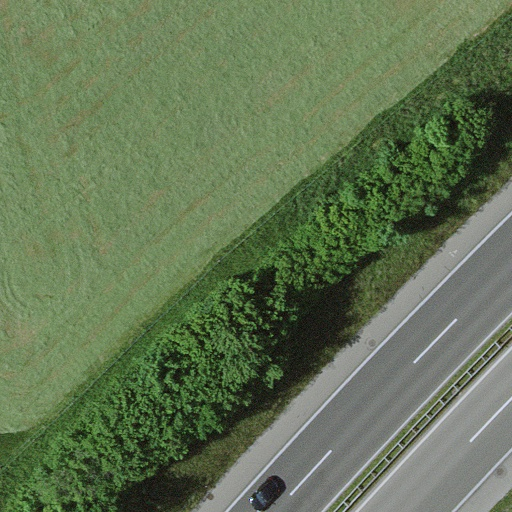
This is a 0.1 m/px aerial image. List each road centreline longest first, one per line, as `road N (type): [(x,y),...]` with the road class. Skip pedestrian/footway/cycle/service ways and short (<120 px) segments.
road 1 (motorway): [(511,264),(275,511)]
road 2 (motorway): [(405,511),(511,399)]
